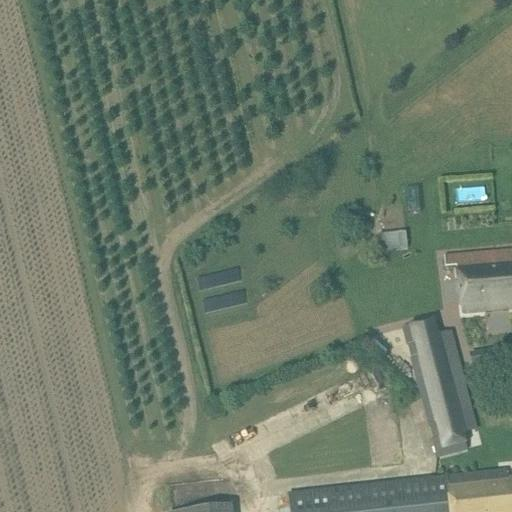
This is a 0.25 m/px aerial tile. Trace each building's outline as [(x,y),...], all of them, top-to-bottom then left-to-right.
[(406,248),(405,232),(377,234),(378,250),(406,248)] [(511,250),(503,252),(444,258),(446,270),(458,269),(463,316),(511,310),(511,250)] [(434,321),(404,329),(421,393),(470,380),(457,330),(438,336),(434,321)] [(501,350),(488,352),(492,374),(504,372),(501,350)] [(470,381),(421,393),(438,458),(467,450),(462,434),(481,427),(470,381)] [(292,419),(338,401),(335,392),(288,410),(292,419)] [(507,471),(487,473),(289,496),(290,511),(511,511),(511,480),(508,481),(507,471)]
